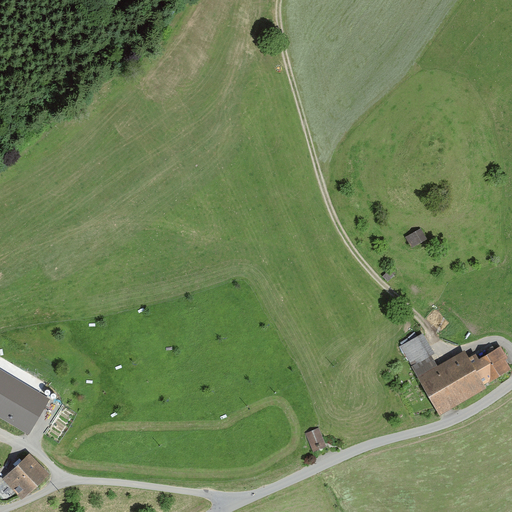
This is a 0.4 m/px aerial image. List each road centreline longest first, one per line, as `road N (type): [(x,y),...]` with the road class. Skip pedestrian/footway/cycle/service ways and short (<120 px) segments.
road 1 (track): [(278,4),(281,48),(323,195),(349,246),(439,347),(498,338),(511,350)]
road 2 (residential): [(511,387),(472,413),(362,447),(226,511)]
